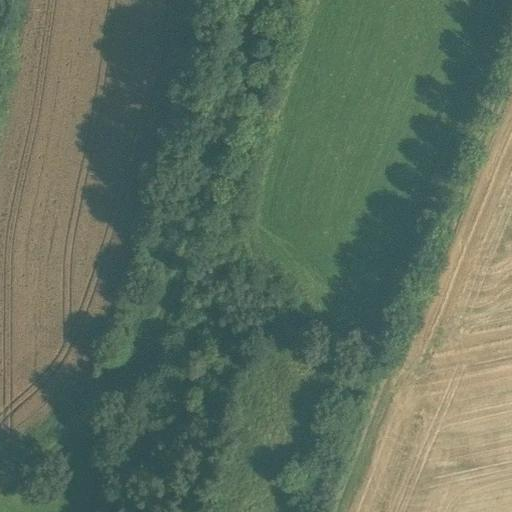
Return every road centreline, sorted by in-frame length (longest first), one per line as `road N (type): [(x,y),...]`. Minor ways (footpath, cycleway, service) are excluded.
road 1 (track): [(262,0),(150,337),(82,427),(0,482)]
road 2 (track): [(335,511),(511,68)]
